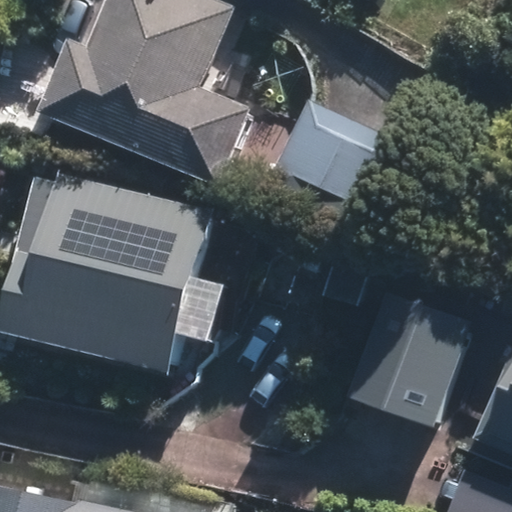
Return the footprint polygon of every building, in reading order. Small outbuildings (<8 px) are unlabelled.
[(85,32),(56,107),(248,180),(278,102),(223,81),(253,1),(251,0),(123,0),(108,41),(85,32)] [(416,135),(322,96),(286,181),(380,220),(416,135)] [(24,325),(202,364),(238,204),(60,165),(24,325)] [(458,420),(495,316),(408,285),(371,389),(458,420)] [(511,374),(488,435),(511,445),(511,374)] [(0,511),(198,511),(0,472),(0,511)]
